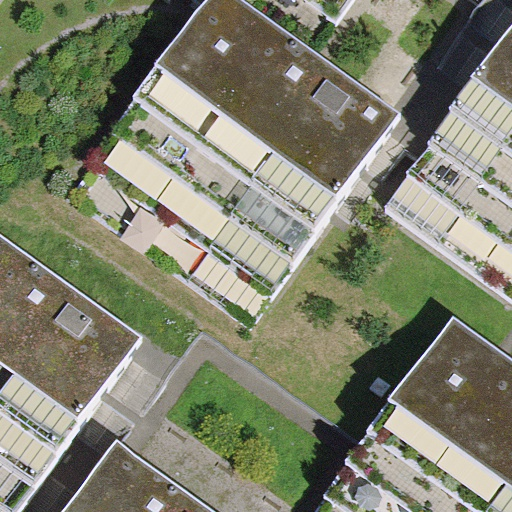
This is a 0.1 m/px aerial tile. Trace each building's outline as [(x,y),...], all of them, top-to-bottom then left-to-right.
[(255,324),(401,119),(233,0),(214,0),(74,196),(255,324)] [(271,0),(327,38),(352,0),(271,0)] [(511,302),(511,49),(393,219),(511,302)] [(0,511),(18,511),(144,337),(0,234),(0,511)] [(511,511),(511,362),(454,322),(322,511),(511,511)] [(205,511),(122,451),(76,511),(205,511)]
